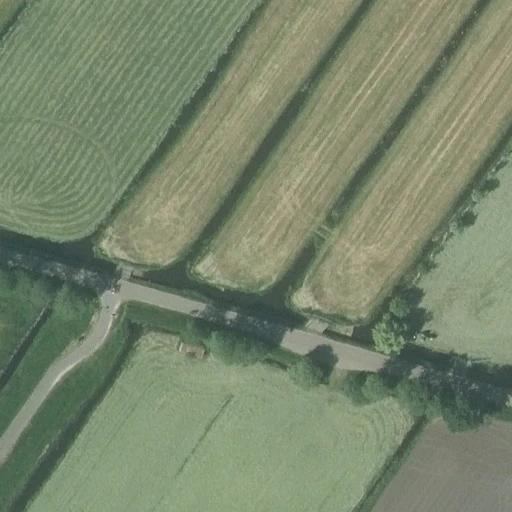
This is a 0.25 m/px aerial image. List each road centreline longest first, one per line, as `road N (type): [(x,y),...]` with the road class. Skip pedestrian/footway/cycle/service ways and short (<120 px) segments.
road 1 (unclassified): [(0,253),(511,401)]
road 2 (unknown): [(0,500),(146,292)]
